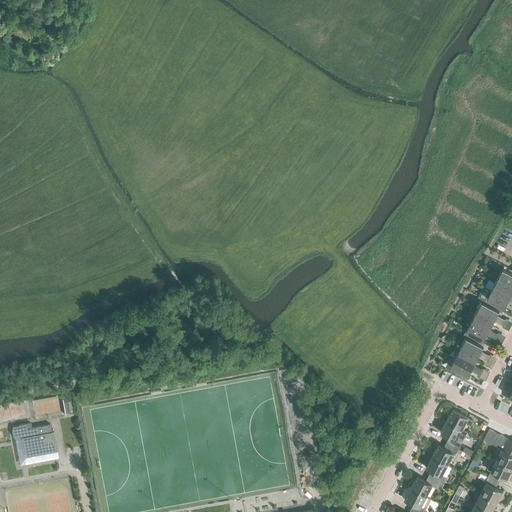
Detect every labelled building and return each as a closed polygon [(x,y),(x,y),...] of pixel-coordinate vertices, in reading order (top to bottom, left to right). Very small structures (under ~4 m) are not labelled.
[(503,268),(499,275),(511,282),(511,269),(509,268),(508,271),(503,268)] [(511,282),(499,275),(495,282),(511,291),(511,282)] [(511,292),(511,291),(495,282),(491,289),(511,300),(511,301),(511,303),(511,296),(510,296),(511,292)] [(511,300),(491,289),(486,299),(504,309),(507,301),(511,303),(511,301),(511,300)] [(480,297),(474,307),(478,308),(499,320),(503,322),(504,319),(497,315),(499,310),(502,312),(504,309),(486,299),(480,296),(480,297)] [(478,308),(474,315),(492,325),(494,320),(501,324),(503,322),(499,320),(478,308)] [(474,315),(470,323),(495,336),(497,333),(489,329),(492,325),(474,315)] [(466,330),(465,332),(465,333),(470,335),(480,341),(483,342),(484,339),(487,334),(494,338),(495,336),(470,323),(466,330)] [(466,337),(463,344),(488,357),(489,355),(481,351),(485,343),(483,342),(480,341),(470,335),(465,333),(464,336),(466,337)] [(463,344),(459,351),(476,361),(479,356),(486,360),(488,357),(463,344)] [(459,351),(455,358),(480,371),(482,369),(474,365),(476,361),(459,351)] [(443,364),(443,365),(447,367),(467,378),(468,379),(470,376),(469,375),(471,370),(479,374),(480,371),(455,358),(452,357),(449,363),(448,362),(443,364)] [(68,393),(62,394),(63,401),(65,412),(70,411),(68,400),(70,400),(68,393)] [(462,428),(466,422),(471,425),(474,420),(468,417),(453,409),(447,420),(462,428)] [(441,432),(449,436),(447,441),(459,448),(462,442),(467,432),(462,429),(462,428),(447,420),(441,432)] [(11,429),(11,430),(11,432),(12,433),(12,434),(12,435),(13,436),(13,437),(14,438),(15,439),(20,438),(22,437),(26,456),(57,450),(53,431),(52,431),(50,424),(31,427),(30,422),(12,426),(12,427),(11,428),(11,429)] [(484,439),(489,442),(495,431),(490,428),(484,439)] [(489,442),(495,445),(500,434),(495,431),(489,442)] [(500,447),(503,442),(505,437),(500,434),(495,445),(498,446),(500,447)] [(511,440),(505,437),(503,442),(511,446),(511,440)] [(439,444),(432,456),(447,463),(453,452),(456,454),(459,448),(447,441),(444,447),(439,444)] [(495,452),(499,455),(497,459),(511,467),(511,446),(503,442),(500,447),(498,446),(495,452)] [(459,454),(470,457),(472,448),(461,446),(459,454)] [(444,476),(441,475),(447,463),(432,456),(426,467),(432,470),(429,475),(441,482),(444,484),(447,478),(444,476)] [(493,457),(487,469),(491,471),(488,475),(499,481),(502,476),(507,479),(511,469),(511,467),(497,459),(493,457)] [(439,485),(441,482),(429,475),(426,481),(417,476),(411,487),(426,495),(432,484),(438,487),(439,485)] [(487,481),(481,492),(497,501),(503,490),(496,486),(499,481),(488,475),(486,481),(487,481)] [(456,492),(460,495),(464,488),(459,485),(456,492)] [(405,499),(414,504),(411,509),(416,511),(424,511),(426,510),(420,507),(426,495),(411,487),(405,499)] [(460,495),(456,492),(452,500),(457,502),(460,495)] [(476,503),(492,511),(497,501),(481,492),(476,503)] [(476,503),(470,511),(491,511),(492,511),(476,503)]
